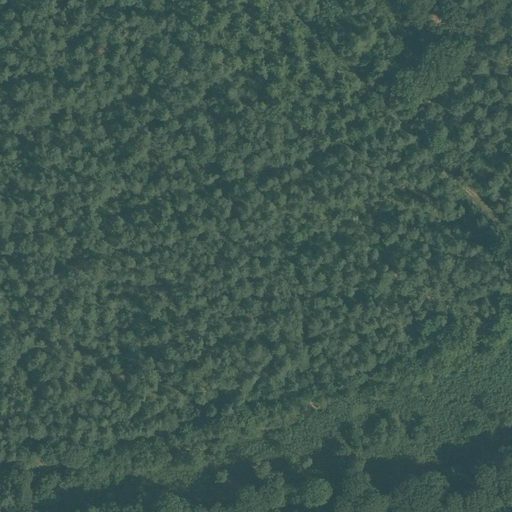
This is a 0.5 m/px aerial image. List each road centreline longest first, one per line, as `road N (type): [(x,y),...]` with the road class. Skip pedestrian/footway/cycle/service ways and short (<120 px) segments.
road 1 (track): [(29,476),(511,325)]
road 2 (track): [(0,265),(49,467)]
road 3 (track): [(384,106),(394,88),(443,54),(452,0)]
